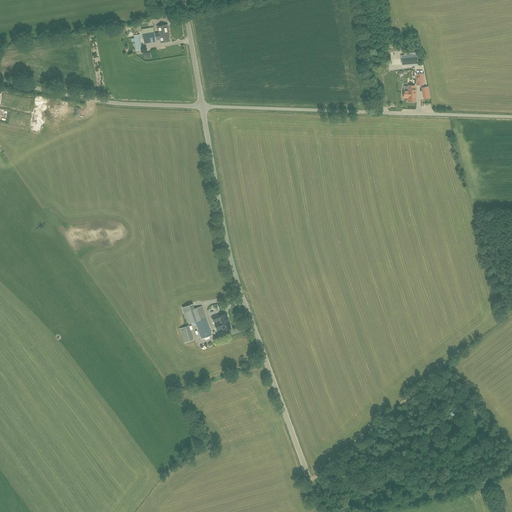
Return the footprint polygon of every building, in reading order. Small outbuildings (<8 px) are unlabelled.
[(165,36),(168,35),(169,35),(168,32),(169,31),(169,28),(167,28),(167,25),(158,26),(159,34),(161,33),(163,32),(163,31),(164,31),(165,36)] [(159,34),(154,34),(153,28),(141,30),(144,44),(156,42),(155,39),(160,38),(161,43),(169,41),(168,35),(165,36),(164,31),(163,31),(163,32),(161,33),(159,34)] [(416,102),(416,90),(412,90),(412,86),(408,86),(408,102),(416,102)] [(212,335),(202,307),(194,309),(193,304),(183,307),(189,324),(195,322),(202,339),(212,335)] [(226,314),(220,316),(220,315),(212,317),(214,322),(219,320),(220,321),(228,319),(227,318),(228,317),(227,315),(226,315),(226,314)] [(228,319),(220,321),(220,323),(215,325),(217,330),(222,328),(223,331),(231,328),(229,323),(229,322),(228,319)] [(189,326),(179,329),(184,343),(193,340),(189,326)]
